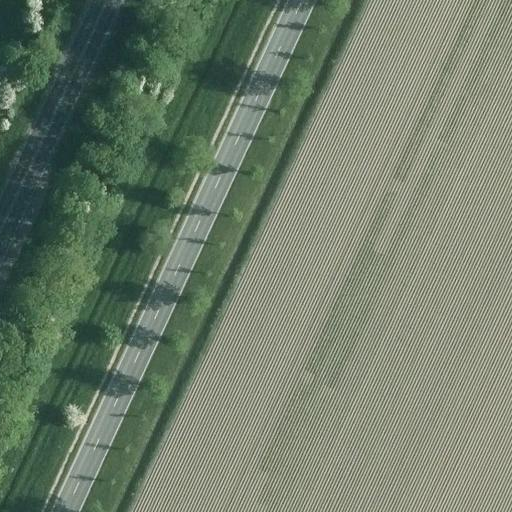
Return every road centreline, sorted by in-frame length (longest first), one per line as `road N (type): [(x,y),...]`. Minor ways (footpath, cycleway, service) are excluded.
road 1 (primary): [(64,511),(300,0)]
road 2 (trunk): [(0,228),(105,0)]
